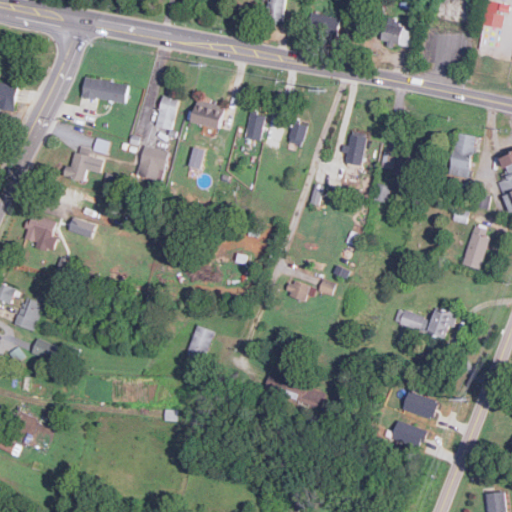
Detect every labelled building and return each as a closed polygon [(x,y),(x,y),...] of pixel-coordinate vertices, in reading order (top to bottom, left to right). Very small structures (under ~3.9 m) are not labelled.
[(286,20),(286,0),(270,0),(270,19),(286,20)] [(506,12),(510,13),(511,4),(489,0),(485,24),(504,27),(506,12)] [(310,30),(338,37),(343,18),(315,11),(310,30)] [(413,30),(405,28),(406,21),(388,17),(383,42),(410,46),(413,30)] [(127,104),(131,84),(88,75),(84,95),(127,104)] [(20,83),(0,79),(0,104),(16,107),(20,83)] [(181,93),(166,89),(157,124),(172,128),(181,93)] [(193,120),(206,124),(204,131),(213,134),(215,126),(222,127),(227,106),(199,98),(193,120)] [(267,115),(252,112),(247,136),(262,139),(267,115)] [(302,144),(309,126),(296,121),(289,139),(302,144)] [(470,177),(478,135),(458,131),(450,173),(470,177)] [(364,164),(367,136),(349,134),(347,151),(348,151),(347,162),(364,164)] [(110,140),(98,137),(95,149),(107,152),(110,140)] [(86,180),(88,168),(103,171),(106,158),(91,154),(93,147),(79,144),(74,165),(68,164),(65,175),(86,180)] [(171,150),(146,144),(139,174),(164,180),(171,150)] [(511,151),(502,155),(511,181),(511,191),(504,194),(511,211),(511,210),(511,151)] [(324,184),(315,182),(312,202),(321,203),(324,184)] [(376,199),(390,200),(392,184),(378,183),(376,199)] [(54,235),(58,219),(29,213),(26,226),(29,227),(27,237),(39,240),(38,246),(56,250),(59,237),(54,235)] [(94,236),(97,222),(74,216),(71,230),(94,236)] [(484,267),(491,235),(487,234),(489,226),(474,222),(466,264),(484,267)] [(309,293),(316,295),(318,286),(290,279),(287,293),(308,298),(309,293)] [(0,297),(12,302),(18,288),(1,281),(0,283),(0,297)] [(16,323),(36,330),(46,302),(26,295),(16,323)] [(447,336),(450,324),(455,326),(459,311),(437,305),(434,317),(400,308),(396,322),(447,336)] [(206,359),(216,329),(198,323),(188,353),(206,359)] [(33,351),(53,359),(58,344),(38,336),(33,351)] [(271,372),(266,388),(323,407),(328,392),(271,372)] [(441,400),(410,390),(404,408),(435,418),(441,400)] [(422,448),(429,430),(399,418),(392,436),(422,448)] [(508,511),(508,491),(494,492),(494,487),(488,487),(488,511),(508,511)]
